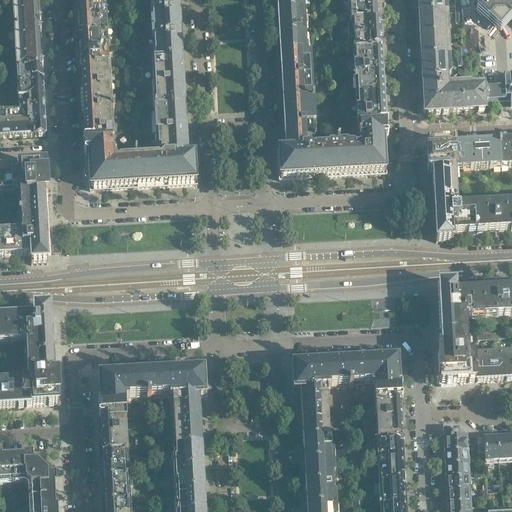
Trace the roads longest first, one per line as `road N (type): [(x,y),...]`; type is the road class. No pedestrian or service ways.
road 1 (secondary): [(511,256),(269,260)]
road 2 (secondary): [(270,290),(511,269)]
road 3 (secondary): [(0,296),(217,294)]
road 4 (secondary): [(215,264),(0,283)]
road 5 (residential): [(77,431),(77,360),(219,348)]
road 6 (residential): [(197,0),(211,207)]
road 7 (residential): [(266,205),(256,0)]
road 8 (residential): [(266,205),(407,193),(405,133)]
road 9 (residential): [(64,153),(66,195),(77,213),(211,207)]
road 10 (residential): [(286,511),(274,345)]
road 11 (residential): [(219,348),(225,511)]
road 12 (residential): [(274,345),(403,339),(418,359)]
road 13 (residential): [(64,153),(56,0)]
road 14 (residential): [(405,133),(398,0)]
